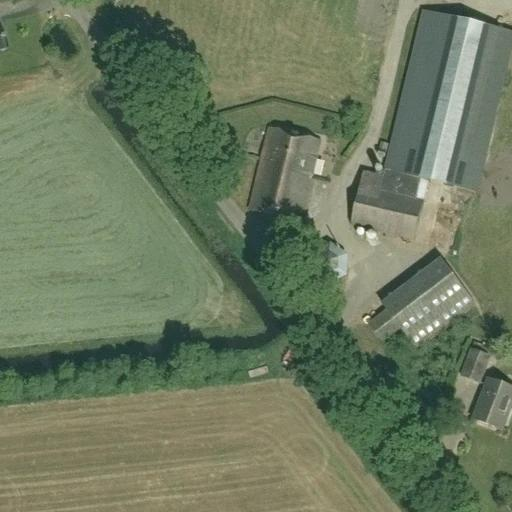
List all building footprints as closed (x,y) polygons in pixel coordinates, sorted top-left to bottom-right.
[(386,179),(364,174),(351,227),(416,243),(430,183),(448,187),(480,194),(511,50),(511,33),(425,13),(386,179)] [(304,226),(324,141),(269,128),(249,211),(304,226)] [(312,252),(310,273),(327,285),(348,277),(350,255),(331,243),(312,252)] [(476,306),(443,262),(384,306),(389,312),(370,326),(383,343),(402,329),(417,350),(476,306)] [(481,384),(491,358),(472,350),(462,377),(481,384)] [(503,432),(511,409),(511,388),(489,379),(473,420),(503,432)]
